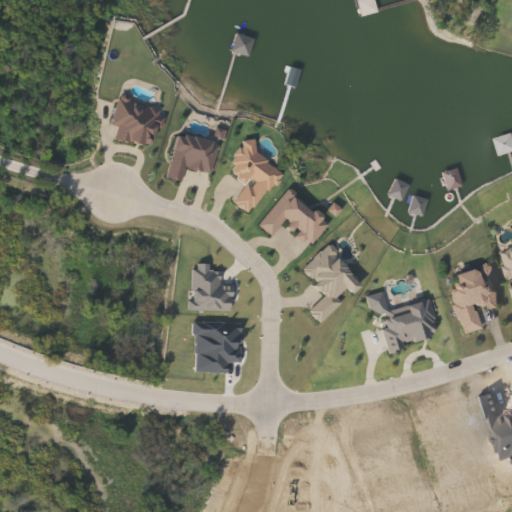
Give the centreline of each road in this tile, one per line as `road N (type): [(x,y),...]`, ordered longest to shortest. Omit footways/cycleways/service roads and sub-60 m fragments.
road 1 (residential): [(511,350),(357,394),(295,401),(207,401),(70,377),(0,352)]
road 2 (residential): [(0,163),(190,210),(222,226),(267,280),(264,401)]
